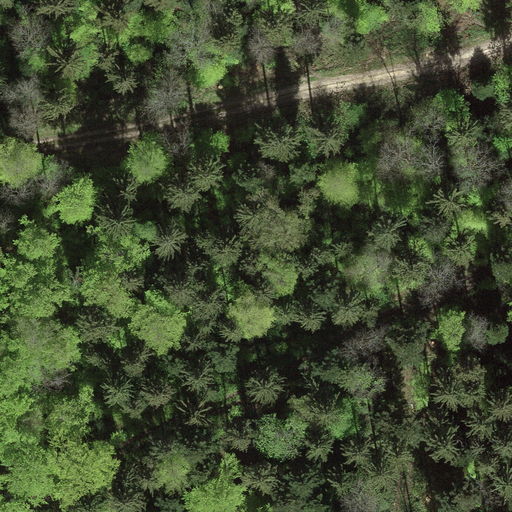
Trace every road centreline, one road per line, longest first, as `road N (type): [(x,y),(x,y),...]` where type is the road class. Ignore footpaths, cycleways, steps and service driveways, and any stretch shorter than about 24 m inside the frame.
road 1 (track): [(511,259),(177,421),(14,511)]
road 2 (track): [(0,148),(245,103),(511,35)]
